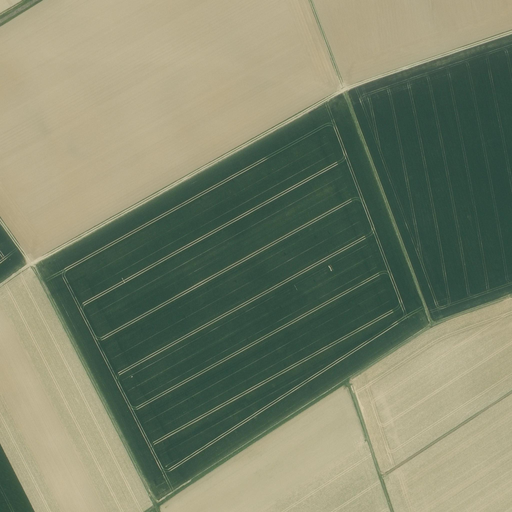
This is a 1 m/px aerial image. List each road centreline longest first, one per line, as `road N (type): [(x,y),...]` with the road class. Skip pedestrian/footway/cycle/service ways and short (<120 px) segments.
road 1 (track): [(147,511),(420,332),(511,296)]
road 2 (track): [(344,89),(30,263),(0,220)]
road 3 (track): [(158,511),(30,263)]
road 4 (track): [(310,0),(344,89),(511,32)]
road 5 (track): [(434,325),(346,88)]
road 6 (track): [(380,477),(511,391)]
road 7 (track): [(348,379),(392,511)]
